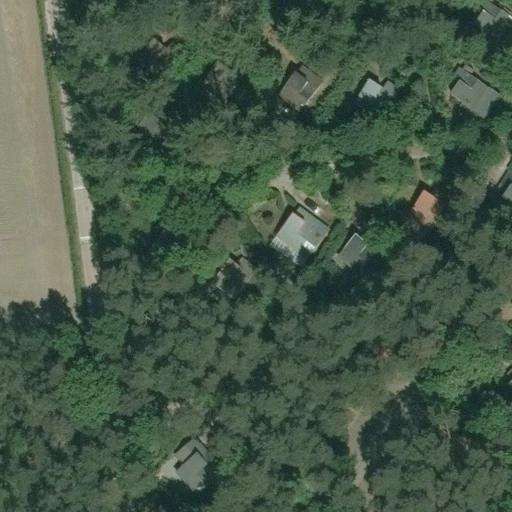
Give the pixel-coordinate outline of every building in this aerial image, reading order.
[(497,43),(511,20),(483,1),(468,23),(497,43)] [(160,35),(155,41),(137,62),(157,79),(180,53),(160,35)] [(202,86),(224,102),(244,74),(223,58),(202,86)] [(279,97),(301,113),(322,84),(300,68),(279,97)] [(488,91),(460,70),(449,85),(456,90),(451,97),(473,112),(488,91)] [(377,120),(391,98),(399,103),(404,95),(386,84),(381,91),(369,83),(355,105),(377,120)] [(155,109),(132,137),(153,154),(175,127),(155,109)] [(511,170),(510,174),(495,196),(511,207),(511,170)] [(428,187),(409,217),(431,231),(451,202),(428,187)] [(277,238),(299,254),(308,261),(329,232),(298,210),(277,238)] [(155,231),(162,236),(147,258),(169,273),(194,236),(185,230),(180,237),(160,223),(155,231)] [(361,231),(338,258),(359,275),(382,248),(361,231)] [(213,284),(234,300),(256,273),(235,256),(213,284)] [(153,361),(154,369),(162,368),(161,360),(153,361)] [(221,471),(203,451),(176,473),(194,494),(221,471)]
